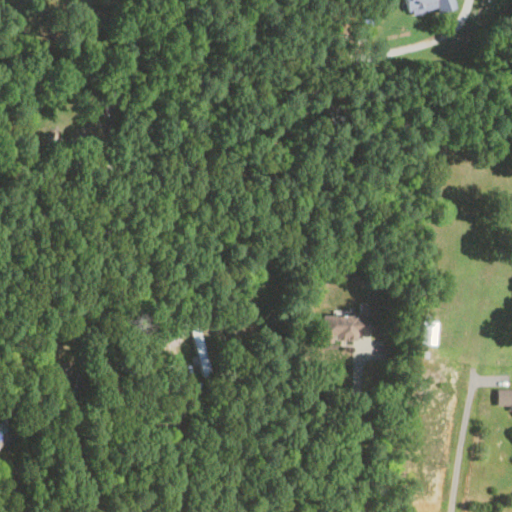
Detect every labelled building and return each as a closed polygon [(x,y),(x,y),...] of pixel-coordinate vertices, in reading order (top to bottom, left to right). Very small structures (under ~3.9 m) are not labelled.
[(403,0),(407,14),(434,8),(435,11),(452,7),(450,0),(403,0)] [(318,315),(317,339),(366,340),(366,302),(356,302),(356,315),(318,315)] [(420,343),(434,344),(435,318),(422,317),(420,343)] [(93,365),(78,362),(69,396),(84,400),(93,365)] [(511,388),(493,389),(493,406),(511,405),(511,388)] [(4,418),(0,419),(0,445),(14,439),(4,418)]
